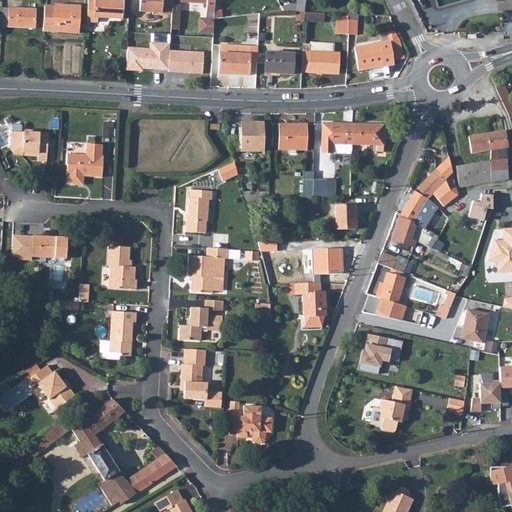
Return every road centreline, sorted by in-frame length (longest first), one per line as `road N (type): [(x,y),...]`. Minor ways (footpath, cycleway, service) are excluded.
road 1 (residential): [(33,207),(163,213),(152,420),(228,490)]
road 2 (tertiary): [(0,88),(314,102),(418,87)]
road 3 (residential): [(317,461),(308,423),(318,382),(432,100)]
road 4 (residential): [(511,431),(349,465),(317,461)]
